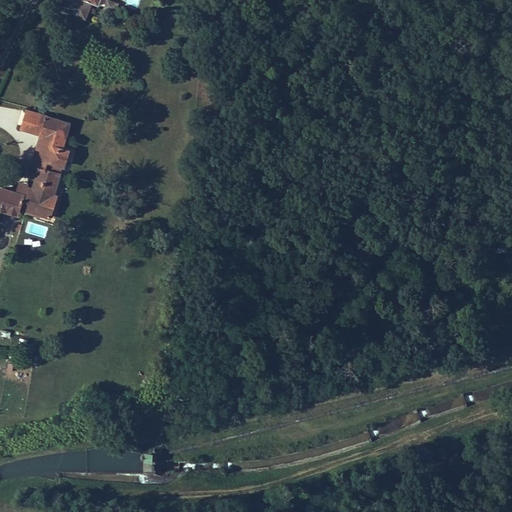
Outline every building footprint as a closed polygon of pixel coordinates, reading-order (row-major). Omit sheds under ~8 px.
[(97,0),(73,0),(72,5),(85,10),(86,8),(93,11),(97,0)] [(56,168),(58,160),(68,163),(72,148),(67,146),(74,121),(30,109),(25,129),(46,134),(38,163),(45,165),(56,168)] [(56,168),(66,171),(68,163),(58,160),(56,168)] [(66,171),(56,168),(45,165),(39,187),(31,185),(29,193),(9,187),(4,208),(26,214),(27,207),(57,216),(63,194),(60,193),(66,171)] [(498,251),(508,250),(507,238),(497,239),(498,251)] [(144,473),(156,473),(156,451),(144,451),(144,473)]
